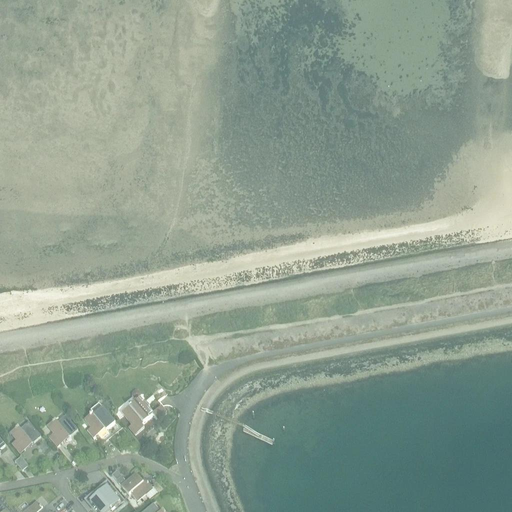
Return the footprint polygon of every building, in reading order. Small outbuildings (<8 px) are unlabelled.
[(138,400),(122,414),(132,426),(129,428),(135,436),(144,428),(142,426),(152,418),(155,418),(158,422),(167,415),(163,411),(164,410),(161,407),(162,408),(155,414),(145,404),(143,406),(138,400)] [(87,432),(93,439),(97,436),(102,441),(109,435),(106,432),(115,425),(103,410),(94,417),(92,414),(84,421),(91,428),(87,432)] [(57,448),(78,431),(66,417),(57,424),(55,421),(47,427),(53,434),(49,438),(57,448)] [(20,455),(41,438),(29,423),(20,430),(18,428),(10,434),(16,441),(12,445),(20,455)] [(15,463),(22,473),(28,468),(21,458),(15,463)] [(126,484),(121,478),(117,472),(112,477),(129,497),(131,495),(137,503),(145,495),(149,500),(157,494),(153,489),(152,490),(146,482),(143,484),(136,476),(126,484)] [(91,510),(92,511),(108,511),(119,503),(121,505),(125,503),(111,487),(109,489),(107,487),(103,491),(100,488),(91,495),(93,499),(90,502),(94,507),(91,510)] [(57,501),(65,511),(79,511),(81,511),(66,493),(57,501)] [(47,511),(45,508),(42,510),(37,503),(26,511),(47,511)]
